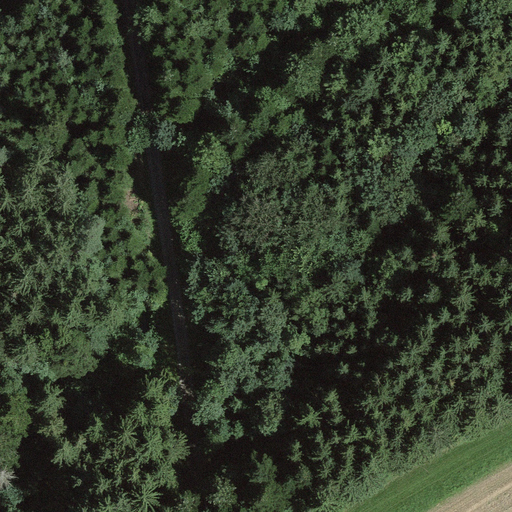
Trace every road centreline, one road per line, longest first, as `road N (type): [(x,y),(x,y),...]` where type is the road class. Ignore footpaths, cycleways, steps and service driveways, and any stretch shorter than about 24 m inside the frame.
road 1 (track): [(164,194),(197,511)]
road 2 (track): [(511,414),(335,511)]
road 3 (track): [(133,0),(164,194)]
